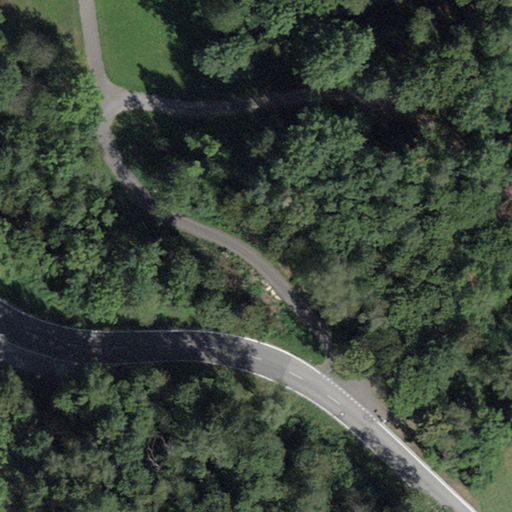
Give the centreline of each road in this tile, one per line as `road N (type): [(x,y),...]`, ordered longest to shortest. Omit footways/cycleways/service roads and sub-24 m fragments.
road 1 (residential): [(84,0),(113,161),(164,214),(232,244),(287,291),(346,372),(346,411)]
road 2 (tertiary): [(346,411),(243,354),(64,343),(0,319)]
road 3 (tertiary): [(455,511),(346,411)]
